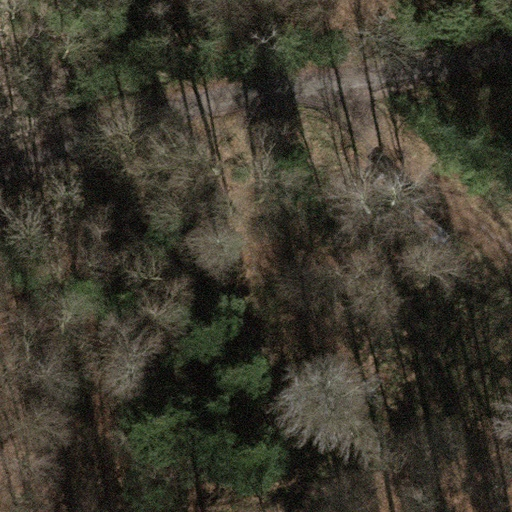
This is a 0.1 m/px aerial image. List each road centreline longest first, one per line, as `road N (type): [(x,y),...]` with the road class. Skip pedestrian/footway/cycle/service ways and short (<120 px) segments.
road 1 (track): [(0,168),(283,93),(511,45)]
road 2 (track): [(283,93),(457,229),(511,249)]
